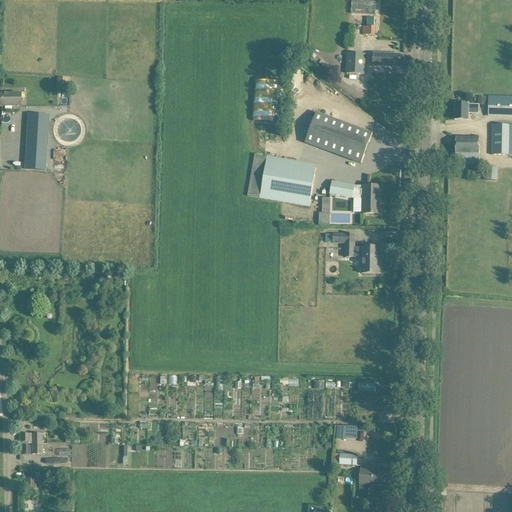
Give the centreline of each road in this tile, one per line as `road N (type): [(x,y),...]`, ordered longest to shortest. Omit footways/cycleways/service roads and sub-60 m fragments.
road 1 (tertiary): [(418,511),(429,0)]
road 2 (unclassified): [(10,511),(0,376)]
